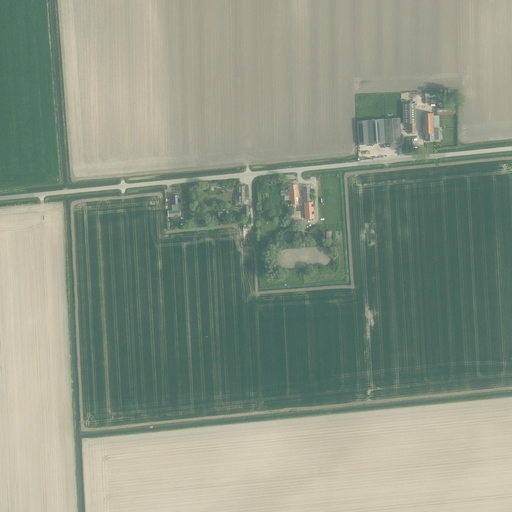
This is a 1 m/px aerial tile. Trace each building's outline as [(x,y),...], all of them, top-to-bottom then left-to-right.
[(436,103),(436,102),(446,102),(446,106),(455,106),(455,98),(448,98),(448,97),(435,98),(435,93),(425,93),(425,97),(425,103),(436,103)] [(415,103),(403,104),(403,124),(407,124),(407,133),(416,132),(415,111),(415,103)] [(436,107),(436,115),(455,114),(455,107),(436,107)] [(439,115),(433,115),(433,113),(422,113),(423,133),(425,133),(425,141),(434,140),(433,132),(438,132),(438,129),(433,129),(433,128),(439,128),(439,115)] [(359,145),(385,143),(401,142),(400,118),(358,121),(359,145)] [(291,204),(298,204),(297,197),(299,197),(299,194),(297,194),(297,189),(296,189),(296,185),(287,185),(288,190),(288,196),(284,196),(285,200),(291,200),(291,204)] [(244,202),(245,202),(244,186),(238,186),(238,202),(236,202),(236,205),(244,205),(244,202)] [(309,186),(303,186),(303,189),(302,189),(302,197),(304,197),(304,209),(311,209),(309,186)] [(171,204),(172,210),(168,211),(168,217),(180,216),(180,210),(179,210),(178,195),(172,196),(172,204),(171,204)] [(291,209),(291,220),(292,225),(300,224),(299,211),(296,211),(295,208),(291,209)] [(311,209),(304,209),(305,224),(313,223),(313,208),(311,209)]
